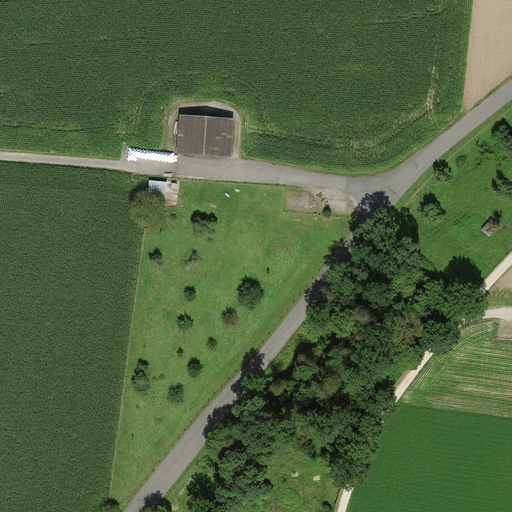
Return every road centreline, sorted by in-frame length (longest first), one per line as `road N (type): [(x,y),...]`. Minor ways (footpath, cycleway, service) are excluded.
road 1 (unclassified): [(511,93),(444,151),(317,288),(145,511)]
road 2 (track): [(404,194),(0,149)]
road 3 (track): [(511,257),(395,393),(343,511)]
